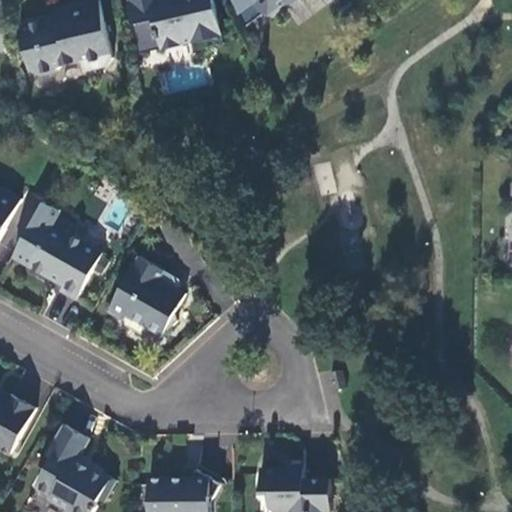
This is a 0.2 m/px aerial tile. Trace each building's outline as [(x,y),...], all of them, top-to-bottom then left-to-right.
[(20,23),(30,69),(39,75),(57,71),(56,67),(82,61),(85,70),(111,64),(114,58),(100,0),(56,10),(58,19),(52,20),(51,15),(20,23)] [(131,0),(137,24),(157,19),(160,29),(157,30),(159,39),(162,38),(164,48),(193,41),(196,51),(225,44),(214,0),(131,0)] [(253,0),(253,2),(263,15),(270,16),(283,6),(290,7),(299,0),(253,0)] [(0,240),(23,200),(0,186),(0,240)] [(74,223),(59,215),(30,266),(65,285),(62,290),(78,300),(105,252),(69,232),(74,223)] [(176,276),(141,256),(110,311),(125,319),(127,325),(143,334),(148,326),(164,335),(179,321),(177,313),(187,294),(179,290),(176,276)] [(342,370),(332,373),(337,391),(347,388),(342,370)] [(0,446),(12,453),(38,409),(12,394),(9,400),(0,395),(0,446)] [(53,458),(37,486),(53,494),(52,497),(69,507),(67,511),(96,511),(99,506),(97,505),(101,499),(106,502),(118,481),(103,472),(105,470),(92,463),(89,467),(79,461),(91,439),(66,425),(49,456),(53,458)] [(305,468),(262,469),(263,494),(270,494),(270,507),(275,511),(291,511),(290,511),(324,511),(333,511),(332,479),(305,479),(305,468)] [(224,486),(199,472),(194,480),(152,480),(151,511),(213,511),(213,505),(224,486)]
